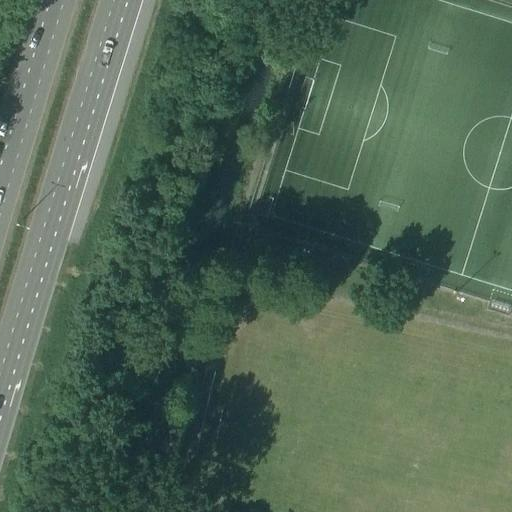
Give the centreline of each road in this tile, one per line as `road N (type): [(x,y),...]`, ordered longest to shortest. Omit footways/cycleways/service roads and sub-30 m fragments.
road 1 (primary): [(0,379),(115,0)]
road 2 (primary): [(62,0),(0,201)]
